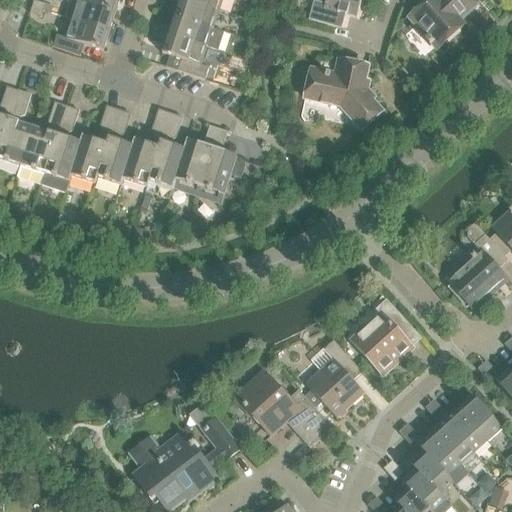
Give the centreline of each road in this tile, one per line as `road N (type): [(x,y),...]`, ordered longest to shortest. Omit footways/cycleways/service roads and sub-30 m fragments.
road 1 (residential): [(0,253),(122,286),(169,286),(230,279),(282,260),(343,217)]
road 2 (residential): [(343,217),(511,69)]
road 3 (residential): [(345,511),(383,426),(471,348)]
road 4 (residential): [(218,511),(277,464),(316,511)]
road 5 (residential): [(119,81),(0,42)]
